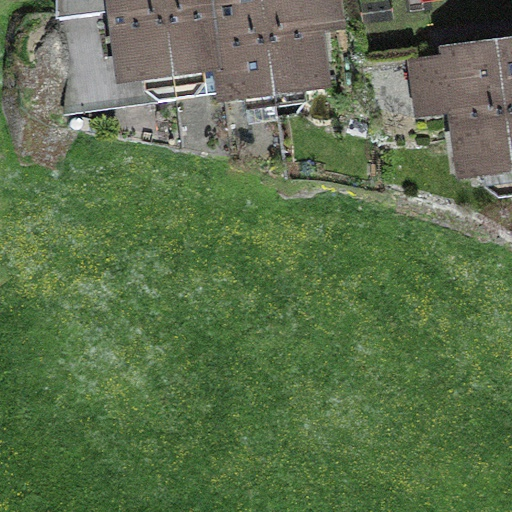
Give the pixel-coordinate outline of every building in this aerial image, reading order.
[(97,0),(63,0),(66,18),(100,12),(97,0)] [(174,73),(165,0),(115,0),(125,79),(174,73)] [(165,0),(174,73),(226,67),(217,0),(165,0)] [(280,91),(269,0),(217,0),(226,67),(229,97),(280,91)] [(269,0),(280,91),(324,86),(317,30),(338,27),(334,0),(269,0)] [(511,168),(511,47),(495,49),(511,168)] [(462,178),(511,170),(511,168),(495,49),(445,56),(446,62),(419,66),(425,114),(453,110),(462,178)]
